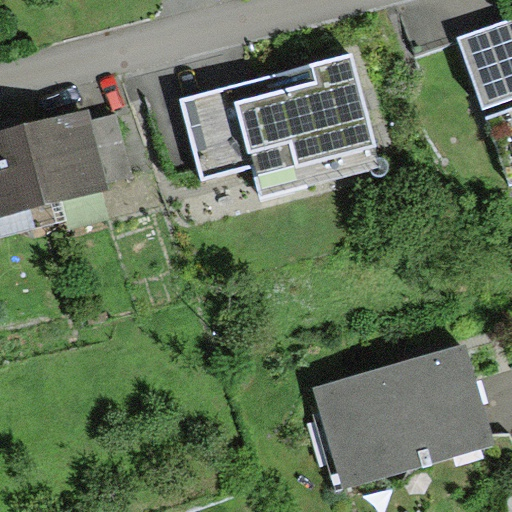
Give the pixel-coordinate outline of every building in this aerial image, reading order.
[(511,24),(459,44),(511,188),(511,187),(511,24)] [(246,90),(181,106),(202,189),(254,176),(257,190),(378,159),(353,63),(246,90)] [(6,136),(0,137),(0,226),(110,199),(108,189),(91,124),(89,116),(6,136)] [(117,118),(91,124),(108,189),(133,183),(117,118)] [(389,374),(315,395),(344,497),(495,454),(466,352),(389,374)]
